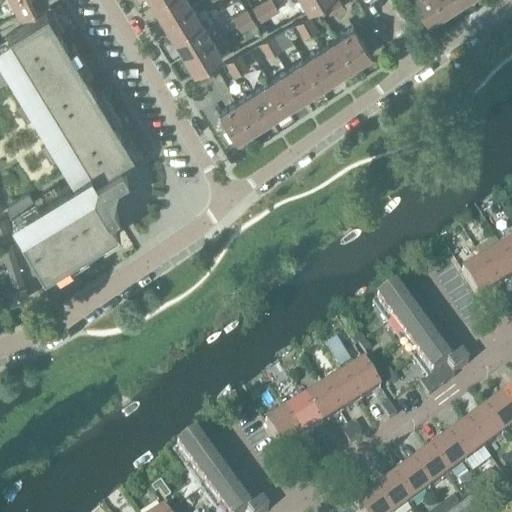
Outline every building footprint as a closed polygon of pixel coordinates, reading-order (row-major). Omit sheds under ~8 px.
[(47,0),(11,0),(19,15),(48,1),(47,0)] [(157,0),(152,3),(162,21),(190,4),(188,0),(157,0)] [(264,0),(252,7),(256,13),(274,3),(272,0),(264,0)] [(302,0),(308,10),(324,0),(302,0)] [(343,6),(339,0),(336,0),(325,7),(329,14),(343,6)] [(445,11),(437,0),(413,0),(428,22),(445,11)] [(461,0),(437,0),(445,11),(462,1),(461,0)] [(274,3),(256,13),(261,21),(278,10),(274,3)] [(162,21),(173,38),(201,21),(190,4),(162,21)] [(232,16),(236,23),(250,15),(246,8),(232,16)] [(34,202),(10,217),(19,232),(43,271),(116,227),(108,215),(117,209),(111,199),(116,179),(126,172),(121,163),(133,155),(46,12),(7,36),(0,40),(0,58),(11,76),(10,77),(25,101),(35,116),(34,117),(49,141),(50,141),(59,157),(72,179),(34,202)] [(250,15),(236,23),(241,30),(254,22),(250,15)] [(309,15),(301,20),(310,33),(317,29),(309,15)] [(310,33),(301,20),(295,23),(303,37),(310,33)] [(173,38),(183,55),(211,38),(201,21),(173,38)] [(354,27),(337,38),(354,65),(371,54),(354,27)] [(274,35),(266,39),(275,52),(281,49),(274,35)] [(211,38),(183,55),(194,73),(222,56),(211,38)] [(337,38),(320,48),(337,76),(354,65),(337,38)] [(275,52),(266,39),(260,43),(267,57),(275,52)] [(320,48),(303,59),(320,86),(337,76),(320,48)] [(239,54),(232,59),(240,72),(247,68),(239,54)] [(0,82),(10,77),(11,76),(0,58),(0,82)] [(240,72),(232,59),(225,62),(233,76),(240,72)] [(303,59),(286,70),(303,97),(320,86),(303,59)] [(201,85),(215,77),(211,70),(197,78),(201,85)] [(286,70),(269,80),(287,108),(303,97),(286,70)] [(269,80),(252,91),(270,119),(287,108),(269,80)] [(252,91),(235,102),(253,129),(270,119),(252,91)] [(25,122),(34,117),(35,116),(25,101),(16,107),(25,122)] [(253,129),(235,102),(218,113),(236,140),(253,129)] [(50,162),(59,157),(50,141),(49,141),(40,147),(50,162)] [(7,205),(10,217),(34,202),(28,192),(7,205)] [(0,218),(0,244),(10,241),(3,218),(0,218)] [(482,260),(480,261),(498,289),(511,279),(511,268),(500,249),(501,249),(495,240),(477,251),(482,260)] [(0,244),(7,268),(17,264),(10,241),(0,244)] [(511,241),(501,249),(500,249),(511,268),(511,241)] [(498,289),(480,261),(461,274),(478,301),(498,289)] [(17,264),(7,268),(14,290),(24,286),(17,264)] [(433,377),(439,372),(445,367),(452,376),(467,365),(460,355),(456,358),(401,284),(375,303),(430,378),(433,377)] [(28,298),(25,288),(7,293),(10,303),(28,298)] [(0,321),(10,318),(3,295),(0,296),(0,321)] [(511,315),(511,310),(505,300),(498,305),(507,318),(511,315)] [(355,348),(358,346),(364,342),(359,336),(350,343),(355,348)] [(340,338),(330,343),(340,366),(350,362),(340,338)] [(364,342),(358,346),(364,354),(370,350),(364,342)] [(362,363),(342,376),(360,403),(380,391),(362,363)] [(454,378),(452,376),(445,367),(439,372),(447,382),(454,378)] [(380,378),(384,383),(393,377),(389,371),(380,378)] [(439,372),(433,377),(441,387),(447,382),(439,372)] [(342,376),(323,388),(340,415),(360,403),(342,376)] [(393,377),(384,383),(388,389),(397,382),(393,377)] [(433,377),(430,378),(427,381),(435,392),(441,387),(433,377)] [(435,392),(427,381),(420,386),(428,397),(435,392)] [(323,388),(303,400),(321,428),(340,415),(323,388)] [(511,389),(501,398),(511,412),(511,389)] [(511,412),(501,398),(482,411),(502,437),(511,429),(511,412)] [(303,400),(284,412),(301,440),(321,428),(303,400)] [(380,407),(388,420),(395,416),(387,402),(380,407)] [(482,411),(464,425),(483,451),(502,437),(482,411)] [(301,440),(284,412),(264,425),(281,452),(301,440)] [(354,423),(347,427),(356,441),(363,436),(354,423)] [(464,425),(445,439),(465,465),(483,451),(464,425)] [(356,441),(347,427),(340,431),(349,445),(356,441)] [(267,511),(268,511),(261,502),(256,506),(201,432),(175,451),(220,511),(267,511)] [(445,439),(427,452),(446,478),(465,465),(445,439)] [(315,447),(309,451),(317,465),(324,461),(315,447)] [(317,465),(309,451),(302,455),(310,469),(317,465)] [(427,452),(409,466),(428,492),(446,478),(427,452)] [(511,464),(511,454),(500,463),(505,470),(511,464)] [(409,466),(390,480),(409,506),(428,492),(409,466)] [(489,471),(476,480),(481,487),(494,478),(489,471)] [(390,480),(372,493),(385,511),(400,511),(409,506),(390,480)] [(481,487),(476,480),(463,490),(468,497),(481,487)] [(151,490),(155,495),(164,489),(160,483),(151,490)] [(164,489),(155,495),(158,493),(164,502),(170,497),(164,489)] [(385,511),(372,493),(353,507),(356,511),(385,511)] [(452,498),(439,508),(442,511),(447,511),(457,505),(452,498)]
